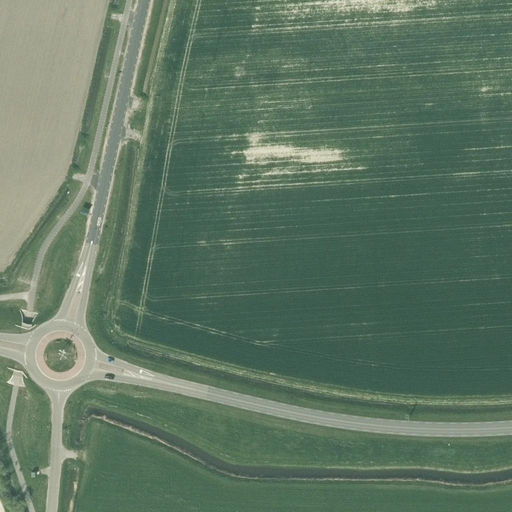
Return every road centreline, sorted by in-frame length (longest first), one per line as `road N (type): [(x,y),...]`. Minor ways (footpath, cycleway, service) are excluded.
road 1 (primary): [(511,427),(357,424),(150,379)]
road 2 (primary): [(87,261),(144,0)]
road 3 (tertiary): [(51,511),(57,385)]
